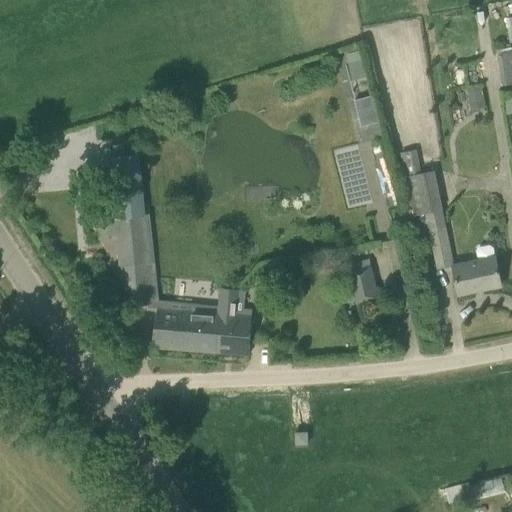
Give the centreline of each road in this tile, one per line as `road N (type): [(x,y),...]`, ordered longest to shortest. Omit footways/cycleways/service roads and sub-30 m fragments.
road 1 (unclassified): [(93,386),(307,379),(511,348)]
road 2 (tertiary): [(93,386),(0,243)]
road 3 (tertiary): [(172,511),(93,386)]
